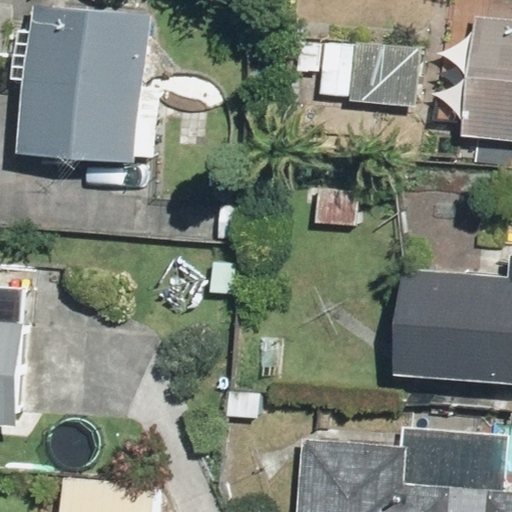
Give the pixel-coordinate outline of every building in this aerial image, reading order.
[(161,14),(26,11),(23,179),(157,181),(161,14)] [(511,26),(471,25),(468,162),(511,163),(511,26)] [(421,104),(423,43),(325,38),(322,99),(421,104)] [(367,184),(318,182),(317,225),(366,226),(367,184)] [(511,281),(405,280),(404,394),(511,394),(511,281)] [(33,325),(0,323),(0,442),(26,444),(33,325)] [(414,416),(305,410),(300,511),(511,511),(511,501),(411,495),(414,416)] [(268,511),(269,493),(69,486),(67,511),(268,511)]
